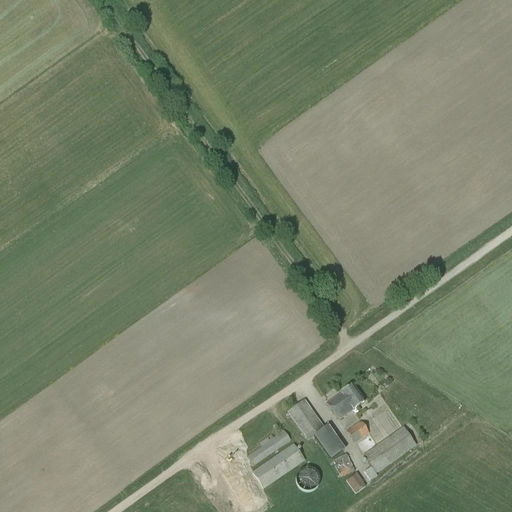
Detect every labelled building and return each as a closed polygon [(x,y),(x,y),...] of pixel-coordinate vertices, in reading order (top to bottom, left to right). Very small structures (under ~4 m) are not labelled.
[(363,403),(351,386),(326,405),(338,421),(363,403)] [(323,429),(303,402),(287,413),(307,441),(312,437),(329,461),(344,451),(327,427),(323,429)] [(368,434),(360,422),(345,432),(354,444),(368,434)] [(415,446),(402,428),(362,457),(370,468),(363,473),(369,482),(376,477),(375,475),(415,446)] [(290,441),(284,432),(274,439),(271,436),(259,444),(262,448),(247,457),(253,466),(290,441)] [(304,461),(293,445),(252,473),(263,489),(304,461)] [(354,472),(345,455),(331,462),(341,479),(354,472)] [(294,490),(316,491),(316,471),(295,470),(294,490)] [(365,487),(356,474),(345,482),(354,495),(365,487)]
